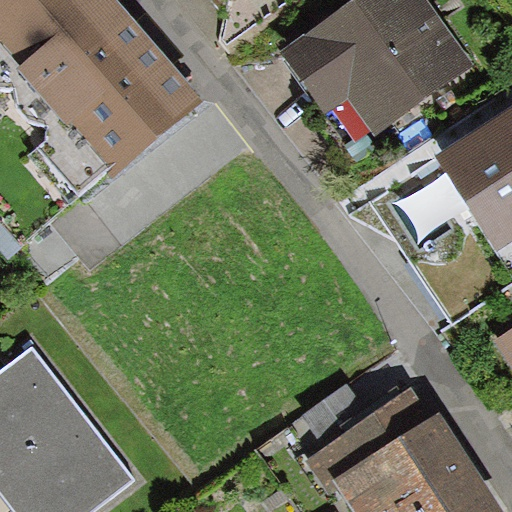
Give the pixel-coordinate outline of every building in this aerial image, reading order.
[(203,108),(108,0),(0,0),(0,227),(23,254),(110,178),(116,184),(203,108)] [(478,71),(426,0),(360,0),(279,60),(325,123),(349,106),(377,145),(478,71)] [(511,112),(435,165),(500,260),(511,251),(511,112)] [(511,332),(491,346),(511,377),(511,332)] [(33,355),(0,380),(0,497),(11,511),(98,511),(134,484),(33,355)] [(319,460),(373,423),(348,387),(294,424),(319,460)] [(498,511),(419,391),(373,423),(319,460),(304,470),(328,506),(337,500),(344,511),(498,511)]
